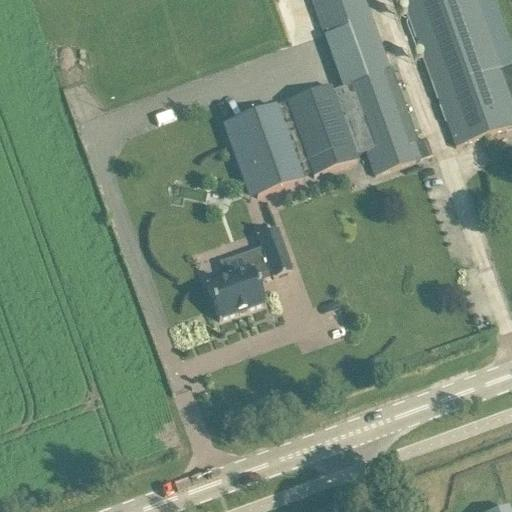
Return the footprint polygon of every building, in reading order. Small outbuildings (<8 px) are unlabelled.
[(309,0),(368,160),(375,179),(422,162),(432,158),(427,142),(416,146),(415,143),(364,0),(309,0)] [(511,69),(501,73),(475,0),(401,0),(455,150),(511,129),(511,69)] [(313,180),(357,164),(330,89),(286,104),(313,180)] [(223,127),(250,202),(302,184),(275,108),(223,127)] [(226,281),(206,288),(219,323),(265,307),(257,285),(272,279),(273,282),(292,275),(276,231),(257,238),(262,251),(246,257),(251,272),(226,281)]
